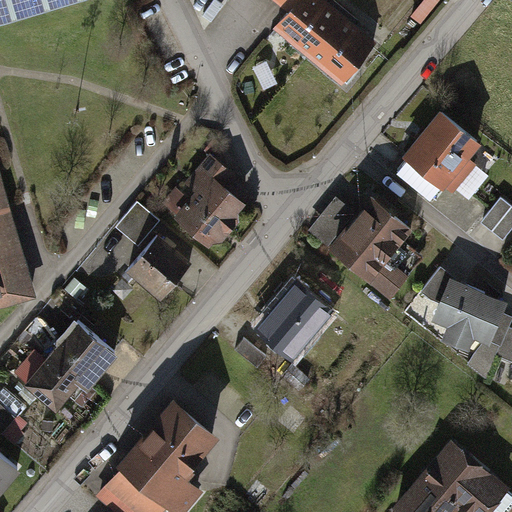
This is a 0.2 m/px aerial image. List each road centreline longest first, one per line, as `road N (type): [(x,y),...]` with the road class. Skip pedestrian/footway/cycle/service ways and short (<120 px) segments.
road 1 (residential): [(26,511),(281,205)]
road 2 (residential): [(281,205),(461,0)]
road 3 (residential): [(281,205),(182,0)]
